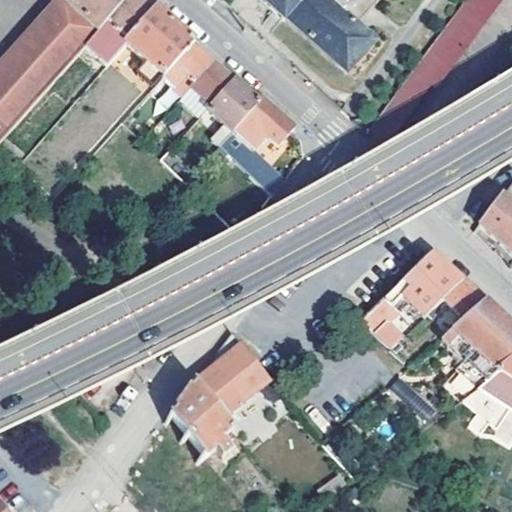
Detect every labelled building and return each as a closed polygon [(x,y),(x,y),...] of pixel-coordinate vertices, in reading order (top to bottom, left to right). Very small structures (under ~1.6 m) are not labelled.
[(56,0),(0,63),(0,142),(7,135),(84,46),(124,0),(56,0)] [(143,0),(124,0),(84,46),(108,67),(127,45),(156,11),(143,0)] [(373,41),(355,25),(344,14),(356,0),(261,0),(277,15),(283,20),(286,16),(346,71),(373,41)] [(356,0),(344,14),(355,25),(377,0),(356,0)] [(501,0),(464,0),(366,135),(382,150),(431,83),(436,87),(501,0)] [(142,60),(162,77),(192,43),(174,27),(156,11),(127,45),(138,55),(135,59),(140,63),(142,60)] [(210,59),(192,43),(162,77),(161,78),(182,96),(189,88),(213,62),(210,59)] [(229,76),(213,62),(189,88),(204,102),(200,107),(205,111),(234,80),(229,76)] [(238,85),(234,80),(205,111),(224,127),(232,134),(259,103),(238,85)] [(292,132),(294,129),(261,100),(259,103),(232,134),(219,149),(270,196),(284,179),(238,139),(252,124),(279,147),(292,132)] [(129,115),(120,124),(139,142),(149,132),(129,115)] [(169,150),(159,160),(186,185),(219,149),(232,134),(224,127),(212,141),(213,142),(189,168),(169,150)] [(0,142),(0,149),(23,172),(33,160),(7,135),(0,142)] [(511,204),(503,197),(481,227),(511,254),(511,204)] [(400,297),(423,317),(441,300),(460,280),(445,267),(430,254),(364,323),(373,332),(393,310),(390,307),(400,297)] [(441,300),(463,321),(485,303),(466,286),(460,280),(441,300)] [(460,340),(498,373),(511,363),(511,328),(502,320),(485,303),(463,321),(441,341),(450,350),(460,340)] [(240,348),(229,335),(215,353),(192,384),(194,387),(219,366),(240,348)] [(388,346),(392,349),(396,345),(392,340),(388,346)] [(223,421),(268,383),(240,348),(219,366),(194,387),(223,421)] [(511,363),(498,373),(478,388),(511,411),(511,363)] [(443,384),(457,401),(472,387),(458,371),(443,384)] [(400,377),(390,387),(424,422),(434,412),(400,377)] [(169,416),(206,459),(214,451),(223,460),(232,451),(223,440),(232,431),(223,421),(194,387),(192,384),(180,400),(169,416)] [(511,411),(478,388),(460,402),(500,431),(511,413),(511,411)] [(217,473),(213,477),(220,485),(224,481),(217,473)] [(0,511),(11,511),(0,497),(0,511)]
